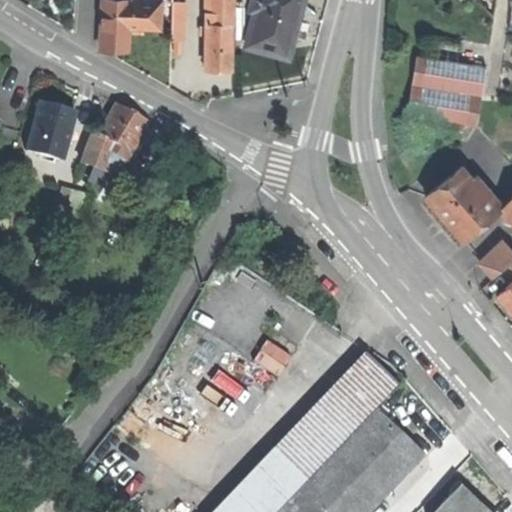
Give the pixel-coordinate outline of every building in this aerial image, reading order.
[(145,0),(102,0),(102,7),(101,49),(127,50),(128,24),(136,25),(160,26),(161,1),(145,0)] [(189,39),(188,0),(173,0),(175,40),(189,39)] [(217,71),(231,71),(231,0),(209,0),(209,25),(205,25),(204,70),(217,71)] [(255,12),(245,46),(285,58),(298,14),(302,0),(252,0),(250,9),(255,12)] [(458,141),(461,127),(415,119),(425,59),(415,58),(402,131),(458,141)] [(461,127),(463,127),(468,97),(479,99),(484,69),(425,59),(415,119),(461,127)] [(473,129),(479,99),(468,97),(463,127),(473,129)] [(83,159),(116,178),(129,155),(147,124),(132,115),(115,105),(98,136),(93,133),(83,159)] [(27,152),(62,162),(74,115),(58,110),(40,106),(27,152)] [(459,242),(493,212),(481,198),(486,194),(472,177),(466,181),(456,170),(422,199),(441,221),(459,242)] [(87,197),(61,190),(52,224),(79,230),(87,197)] [(511,193),(498,210),(511,222),(511,193)] [(492,279),(511,259),(511,253),(500,242),(477,264),(492,279)] [(511,282),(496,298),(511,316),(511,315),(511,282)] [(297,342),(308,326),(250,286),(180,391),(235,426),(264,382),(269,385),(297,342)] [(369,364),(227,511),(282,511),(376,414),(398,391),(369,364)] [(373,511),(424,459),(412,448),(376,414),(282,511),(373,511)] [(481,511),(459,491),(438,511),(481,511)]
